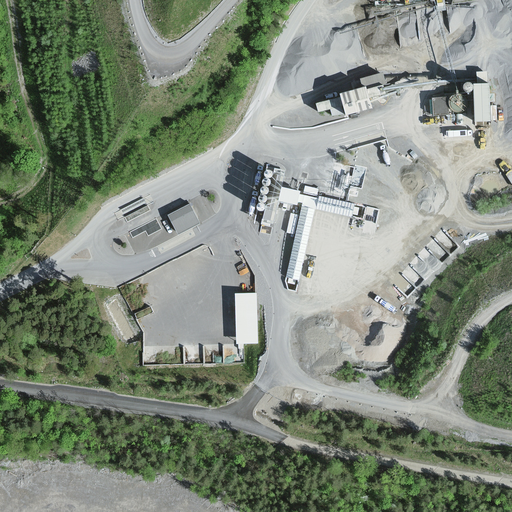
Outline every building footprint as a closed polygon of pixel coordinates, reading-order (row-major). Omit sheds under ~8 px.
[(342,95),(323,101),(325,108),(344,103),(346,113),(376,105),(373,95),(391,90),(390,85),(393,84),(389,69),(367,76),(369,83),(341,91),(342,95)] [(492,81),(474,81),(476,119),(493,119),(492,81)] [(450,96),(435,97),(436,112),(451,111),(450,96)] [(304,205),(287,276),(297,279),(314,208),(351,217),(354,203),(318,195),(320,188),(304,184),(302,191),(282,186),(286,171),(274,169),(261,224),(272,226),(278,199),(304,205)] [(272,173),(272,172),(271,171),(270,170),(268,170),(267,170),(266,171),(265,172),(264,173),(264,174),(264,176),(265,177),(266,178),(268,178),(269,178),(270,178),(271,177),(272,176),(273,174),(272,173)] [(270,181),(270,180),(269,179),(268,178),(266,178),(265,178),(264,179),(263,180),(262,181),(262,182),(262,184),(263,185),(264,186),(266,186),(267,186),(268,186),(269,185),(270,184),(271,183),(270,181)] [(269,190),(268,188),(267,187),(266,187),(264,187),(263,187),(262,187),(261,188),(260,190),(260,191),(261,192),(261,193),(262,194),(264,195),(265,195),(266,194),(268,194),(268,192),(269,191),(269,190)] [(267,198),(266,197),(265,196),(264,195),(263,195),(261,195),(260,196),(259,197),(259,198),(259,199),(259,200),(260,202),(261,202),(262,203),(263,203),(265,203),(266,202),(267,201),(267,199),(267,198)] [(265,206),(264,205),(263,204),(262,203),(261,203),(259,203),(258,204),(257,205),(257,206),(256,207),(257,209),(257,210),(258,211),(260,211),(261,211),(263,211),(264,210),(264,209),(265,207),(265,206)] [(191,205),(167,216),(177,236),(201,224),(191,205)] [(157,218),(129,232),(132,239),(145,232),(148,237),(162,229),(157,218)] [(257,293),(235,294),(236,345),(258,344),(257,293)]
